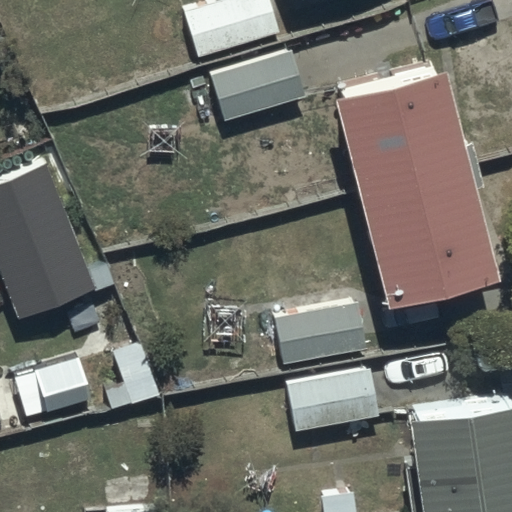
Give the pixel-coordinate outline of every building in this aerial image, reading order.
[(267,0),(196,0),(178,5),(192,58),(277,34),(267,0)] [(288,46),(205,69),(219,121),(303,98),(288,46)] [(438,62),(327,90),(380,300),(494,271),(471,181),(482,179),(470,133),(457,136),(438,62)] [(41,156),(0,170),(0,289),(8,312),(87,284),(41,156)] [(356,299),(271,314),(279,366),(365,350),(356,299)] [(367,362),(284,378),(295,433),(377,417),(367,362)] [(13,369),(0,372),(0,429),(25,424),(13,369)] [(511,511),(511,392),(400,406),(413,511),(511,511)] [(154,399),(74,417),(83,455),(162,436),(154,399)] [(354,511),(352,488),(317,492),(319,511),(354,511)] [(159,511),(159,501),(101,506),(101,511),(159,511)]
